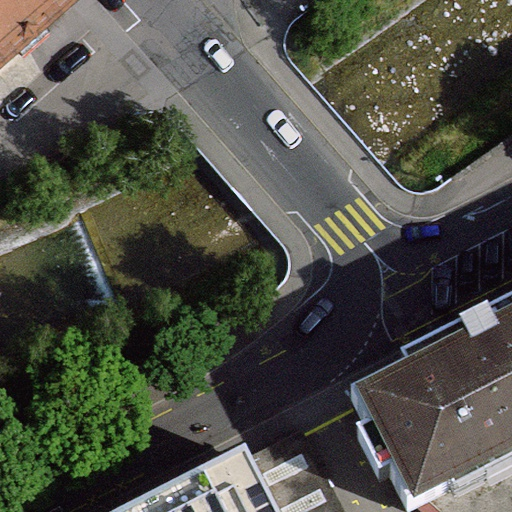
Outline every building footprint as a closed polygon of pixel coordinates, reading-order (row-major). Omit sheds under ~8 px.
[(24,0),(0,0),(0,32),(29,5),(24,0)] [(511,466),(511,329),(367,405),(381,430),(365,439),(389,485),(407,475),(426,511),(511,466)] [(344,511),(303,434),(245,462),(270,511),(344,511)] [(270,511),(245,462),(143,511),(270,511)] [(511,511),(511,466),(426,511),(511,511)]
